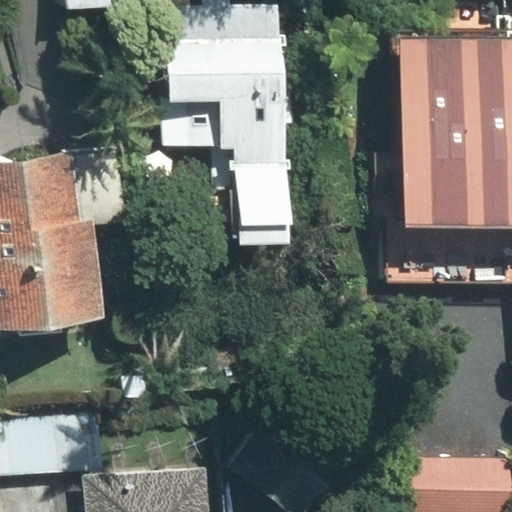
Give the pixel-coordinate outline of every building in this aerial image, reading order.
[(97,0),(45,0),(45,15),(97,16),(97,0)] [(257,11),(141,8),(138,148),(196,150),(193,254),(250,255),(257,11)] [(511,29),(368,25),(361,233),(511,238),(511,350),(511,357),(511,29)] [(98,160),(0,161),(0,335),(73,334),(71,233),(99,232),(98,160)] [(0,479),(102,474),(98,396),(0,401),(0,479)] [(491,511),(493,460),(351,457),(349,511),(491,511)] [(197,511),(196,474),(71,478),(71,511),(197,511)]
